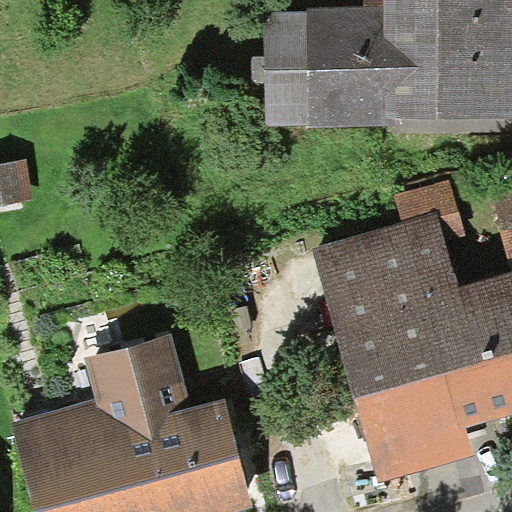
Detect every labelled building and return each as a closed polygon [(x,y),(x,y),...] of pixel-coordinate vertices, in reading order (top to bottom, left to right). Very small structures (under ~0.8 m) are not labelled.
[(267,66),(268,130),(311,129),(311,133),(511,129),(511,0),(365,0),(365,13),(266,15),(267,66)] [(28,161),(0,165),(0,206),(36,200),(28,161)] [(394,197),(401,224),(437,215),(447,248),(468,243),(451,182),(394,197)] [(511,266),(511,190),(492,197),(511,266)] [(401,224),(310,251),(342,357),(311,366),(328,421),(363,410),(384,481),(469,456),(463,437),(511,422),(511,281),(461,296),(447,248),(437,215),(401,224)] [(15,430),(36,511),(257,511),(259,511),(238,436),(228,397),(193,406),(175,340),(88,364),(100,407),(15,430)]
